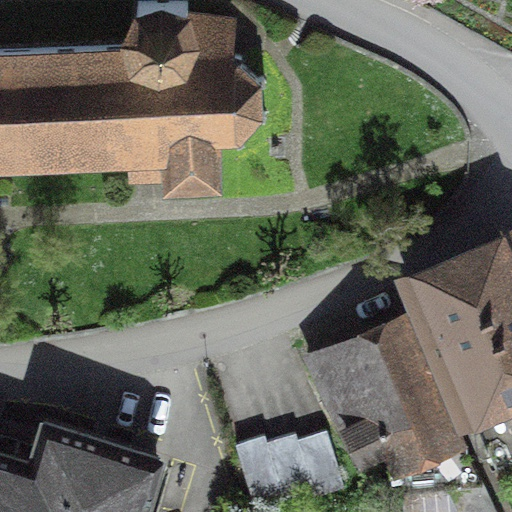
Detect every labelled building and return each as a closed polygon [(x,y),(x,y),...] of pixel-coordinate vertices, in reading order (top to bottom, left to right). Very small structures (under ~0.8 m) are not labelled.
[(0,164),(165,158),(164,142),(215,140),(235,139),(238,144),(245,140),(242,135),(258,117),(264,119),(267,111),(261,109),(260,85),(266,82),(263,75),(258,77),(241,61),(243,55),(235,52),(233,58),(230,58),(233,23),(186,16),(188,1),(139,1),(134,44),(0,49),(0,164)] [(218,184),(215,140),(164,142),(165,158),(167,186),(218,184)] [(511,231),(410,271),(469,425),(511,409),(511,231)] [(338,421),(356,465),(381,455),(387,471),(454,444),(398,308),(327,337),(358,413),(338,421)] [(154,466),(158,453),(46,418),(33,460),(0,449),(0,511),(140,511),(155,467),(154,466)] [(271,437),(245,444),(262,507),(349,483),(335,432),(304,440),(303,434),(272,442),(271,437)] [(503,511),(489,480),(458,493),(465,511),(503,511)]
